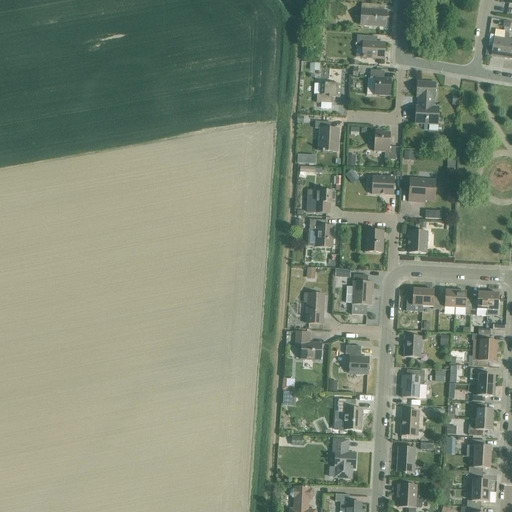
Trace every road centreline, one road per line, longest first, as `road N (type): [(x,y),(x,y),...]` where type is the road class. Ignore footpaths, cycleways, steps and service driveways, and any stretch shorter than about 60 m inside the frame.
road 1 (track): [(267,511),(301,0)]
road 2 (residential): [(377,511),(386,333)]
